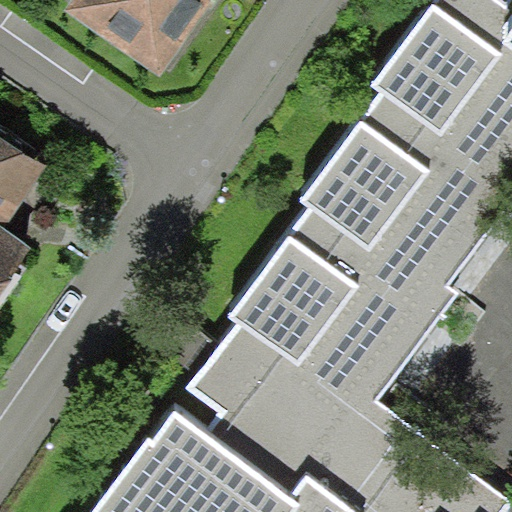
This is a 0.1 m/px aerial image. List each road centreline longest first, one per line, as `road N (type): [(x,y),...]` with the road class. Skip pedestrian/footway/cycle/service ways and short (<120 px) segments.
road 1 (residential): [(0,434),(200,144)]
road 2 (residential): [(0,12),(200,144)]
road 3 (residential): [(200,144),(298,0)]
